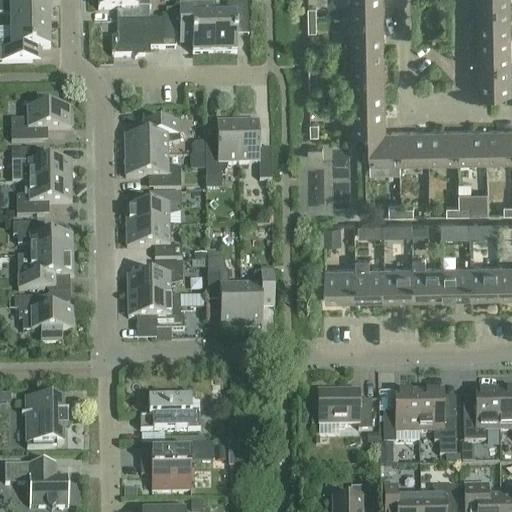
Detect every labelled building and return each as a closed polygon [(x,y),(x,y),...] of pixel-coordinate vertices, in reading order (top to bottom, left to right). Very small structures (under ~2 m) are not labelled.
[(0,0),(0,15),(9,17),(9,29),(49,28),(49,6),(31,6),(30,0),(0,0)] [(121,11),(121,22),(149,22),(148,0),(97,0),(98,11),(121,11)] [(350,0),(351,20),(383,19),(382,0),(350,0)] [(478,0),(478,8),(510,8),(510,0),(478,0)] [(225,15),(213,16),(214,56),(236,55),(236,37),(248,37),(247,4),(228,4),(225,15)] [(214,56),(213,16),(202,16),(199,5),(179,5),(179,33),(179,46),(192,46),(192,56),(214,56)] [(308,8),(308,20),(316,20),(316,8),(308,8)] [(478,8),(479,37),(511,36),(510,8),(478,8)] [(351,20),(352,48),(384,48),(383,19),(351,20)] [(316,20),(308,20),(308,32),(317,32),(316,20)] [(149,22),(121,22),(116,22),(117,39),(111,39),(111,57),(131,57),(134,60),(138,57),(144,57),(144,50),(175,49),(175,22),(149,22)] [(0,63),(32,63),(31,51),(50,50),(49,28),(9,29),(10,40),(0,43),(0,63)] [(479,37),(479,66),(511,65),(511,36),(479,37)] [(352,48),(352,77),(384,77),(384,48),(352,48)] [(511,65),(479,66),(480,96),(489,96),(511,95),(511,65)] [(309,66),(309,78),(317,78),(317,66),(309,66)] [(352,77),(353,106),(385,105),(384,77),(352,77)] [(317,78),(309,78),(310,90),(318,90),(317,78)] [(10,121),(11,144),(42,143),(42,131),(70,131),(69,109),(57,109),(57,97),(36,98),(36,110),(27,110),(27,121),(10,121)] [(365,136),(370,136),(370,134),(385,133),(385,105),(353,106),(353,136),(365,136)] [(227,166),(238,166),(237,123),(216,124),(217,151),(205,152),(205,179),(224,179),(227,166)] [(237,123),(238,166),(258,165),(259,182),(271,182),(271,150),(259,151),(258,123),(237,123)] [(124,138),(124,159),(167,158),(166,137),(179,137),(179,125),(142,125),(142,137),(124,138)] [(511,131),(486,132),(486,164),(511,163),(511,131)] [(457,132),(428,133),(429,165),(458,164),(457,132)] [(486,132),(457,132),(458,164),(486,164),(486,132)] [(385,133),(370,134),(370,136),(370,166),(387,165),(387,174),(400,174),(400,165),(400,133),(385,133)] [(428,133),(400,133),(400,165),(429,165),(428,133)] [(308,149),(308,159),(323,159),(322,149),(308,149)] [(12,185),(28,184),(70,184),(70,163),(43,163),(42,151),(11,152),(11,164),(12,185)] [(343,210),(344,155),(328,154),(328,210),(343,210)] [(167,158),(124,159),(125,180),(152,179),(153,191),(180,191),(180,178),(167,178),(167,158)] [(70,184),(28,184),(28,195),(16,198),(16,218),(44,217),(43,205),(71,205),(70,184)] [(125,208),(126,229),(168,228),(168,218),(181,215),(180,195),(153,195),(153,207),(125,208)] [(471,207),(458,208),(459,216),(471,216),(471,207)] [(413,208),(401,209),(401,217),(413,217),(413,208)] [(459,216),(458,208),(447,208),(447,216),(459,216)] [(401,217),(401,209),(389,209),(389,217),(401,217)] [(470,232),(469,224),(457,224),(458,232),(470,232)] [(481,224),(469,224),(470,232),(482,232),(481,224)] [(29,248),(29,258),(72,258),(71,237),(44,237),(44,225),(12,226),(12,238),(18,238),(18,248),(29,248)] [(382,225),(358,226),(358,238),(383,237),(382,225)] [(412,233),(412,225),(400,225),(400,233),(412,233)] [(168,228),(126,229),(126,250),(154,249),(154,261),(181,261),(181,248),(169,249),(168,228)] [(343,247),(343,230),(339,230),(325,230),(325,247),(343,247)] [(29,258),(17,259),(17,292),(45,291),(54,291),(53,279),(72,279),(72,258),(29,258)] [(413,269),(413,301),(442,300),(441,269),(425,269),(425,259),(413,260),(413,269)] [(241,330),(240,287),(230,288),(223,260),(207,260),(207,275),(207,303),(219,303),(220,330),(241,330)] [(355,270),(356,302),(384,301),(384,270),(367,270),(367,260),(355,261),(355,270)] [(127,278),(127,299),(170,298),(169,288),(182,285),(182,265),(154,265),(154,277),(127,278)] [(511,267),(499,268),(500,299),(511,299),(511,267)] [(470,268),(441,269),(442,300),(471,300),(470,268)] [(499,268),(470,268),(471,300),(500,299),(499,268)] [(413,269),(384,270),(384,301),(413,301),(413,269)] [(250,287),(240,287),(241,330),(262,330),(261,302),(273,302),(273,270),(260,271),(260,275),(253,275),(250,287)] [(356,302),(355,270),(326,271),(327,302),(356,302)] [(170,298),(127,299),(128,320),(155,319),(155,331),(183,331),(183,319),(170,319),(170,298)] [(24,333),(31,333),(40,333),(40,345),(62,344),(62,332),(73,332),(73,311),(45,311),(45,299),(14,300),(14,312),(18,312),(18,322),(23,322),(24,333)] [(511,390),(498,391),(499,432),(511,431),(511,390)] [(499,432),(498,391),(474,392),(475,407),(463,407),(463,443),(485,443),(485,432),(499,432)] [(442,392),(418,393),(419,433),(433,433),(433,444),(439,444),(439,457),(456,457),(455,406),(442,406),(442,392)] [(382,419),(383,444),(395,444),(419,444),(418,433),(418,393),(394,393),(394,419),(382,419)] [(318,426),(357,425),(357,432),(371,431),(370,402),(358,402),(358,394),(318,394),(318,426)] [(148,418),(139,418),(140,433),(200,432),(199,417),(191,418),(190,399),(178,399),(174,398),(171,397),(167,397),(163,398),(160,399),(148,399),(148,418)] [(52,445),(63,445),(62,399),(25,400),(26,451),(52,450),(52,445)] [(213,446),(189,447),(174,447),(174,456),(150,456),(150,460),(140,460),(140,473),(151,472),(151,494),(191,493),(190,465),(213,465),(213,446)] [(25,494),(29,497),(29,509),(46,509),(49,511),(52,511),(55,509),(68,508),(68,479),(55,479),(55,466),(4,467),(5,486),(28,485),(29,491),(25,494)] [(500,511),(500,498),(487,498),(487,487),(464,488),(464,511),(500,511)] [(432,499),(420,500),(420,511),(456,511),(456,488),(432,488),(432,499)] [(332,511),(372,511),(372,489),(350,489),(350,501),(333,501),(332,511)] [(420,511),(420,500),(396,500),(396,489),(384,489),(383,511),(420,511)] [(511,511),(511,497),(500,498),(500,511),(511,511)]
